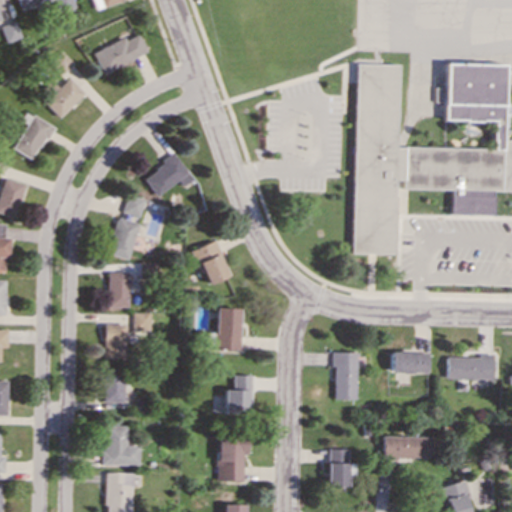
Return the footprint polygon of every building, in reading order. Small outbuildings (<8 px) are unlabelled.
[(14,0),(18,9),(48,0),(52,13),(71,7),(68,0),(14,0)] [(92,0),(90,1),(93,9),(117,0),(92,0)] [(0,31),(3,42),(19,37),(13,20),(0,24),(0,31)] [(90,51),(100,73),(144,52),(135,33),(123,39),(122,37),(90,51)] [(59,74),(71,63),(58,50),(46,61),(59,74)] [(392,179),(400,179),(400,188),(448,189),(447,214),(491,215),(491,190),(511,190),(511,139),(500,139),(501,64),(443,63),(441,119),(491,120),(490,148),(393,146),(394,64),(352,63),(348,253),(390,253),(392,179)] [(81,93),(66,77),(55,87),(50,82),(45,86),(50,92),(41,101),(56,117),(81,93)] [(49,125),(29,114),(11,148),(30,159),(49,125)] [(175,179),(180,185),(190,178),(171,153),(140,177),(154,195),(175,179)] [(22,184),(2,177),(0,183),(0,213),(11,217),(22,184)] [(142,198),(124,193),(120,212),(137,216),(142,198)] [(136,223),(115,217),(104,253),(126,259),(136,223)] [(227,275),(212,240),(189,249),(204,284),(227,275)] [(155,278),(155,261),(138,261),(138,277),(155,278)] [(105,306),(126,307),(127,272),(106,271),(105,306)] [(238,308),(213,307),(212,349),(237,350),(238,308)] [(130,329),(147,330),(148,312),(130,311),(130,329)] [(101,358),(123,358),(123,324),(101,323),(101,358)] [(330,398),(353,399),(354,352),(331,351),(330,398)] [(387,371),(425,372),(426,352),(388,351),(387,371)] [(444,378),(490,378),(490,353),(476,353),(476,356),(444,356),(444,378)] [(100,401),(121,402),(122,367),(101,366),(100,401)] [(222,389),(221,413),(247,413),(248,375),(230,374),(230,389),(222,389)] [(124,425),(101,425),(100,464),(136,464),(136,445),(124,444),(124,425)] [(214,480),(240,480),(241,454),(244,454),(245,435),(215,434),(214,480)] [(380,458),(427,457),(427,436),(379,436),(380,458)] [(345,485),(345,473),(353,473),(353,463),(345,463),(345,448),(325,448),(325,485),(345,485)] [(129,511),(130,472),(103,471),(103,511),(129,511)] [(438,486),(445,511),(466,511),(463,499),(467,498),(462,479),(438,486)] [(218,511),(243,511),(244,504),(219,503),(218,511)]
